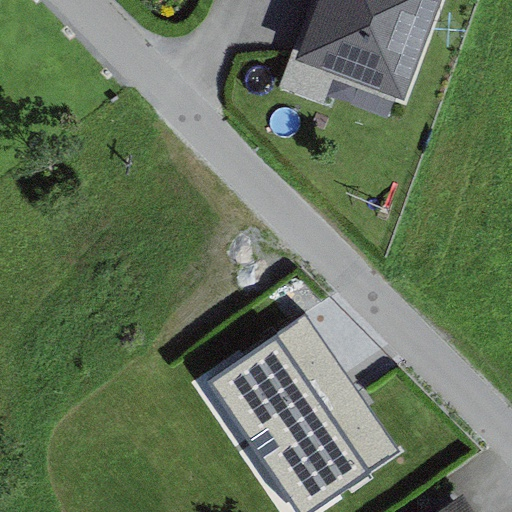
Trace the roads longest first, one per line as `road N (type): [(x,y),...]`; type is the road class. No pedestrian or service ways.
road 1 (residential): [(187,115),(511,444)]
road 2 (residential): [(73,0),(187,115)]
road 3 (residential): [(234,0),(187,115)]
